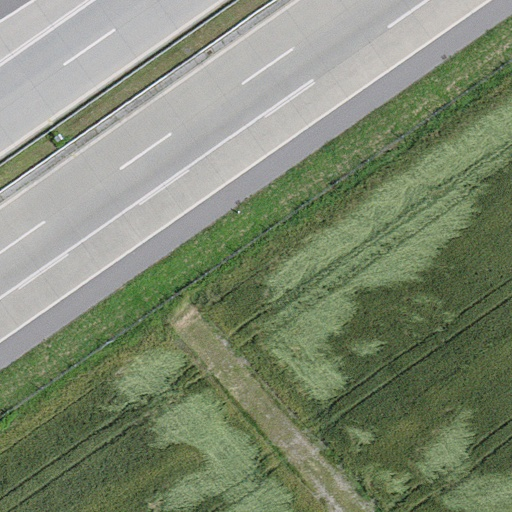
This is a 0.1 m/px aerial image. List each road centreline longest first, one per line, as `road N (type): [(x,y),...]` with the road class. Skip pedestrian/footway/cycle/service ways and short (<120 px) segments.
road 1 (motorway): [(0,261),(373,0)]
road 2 (motorway): [(141,14),(0,112)]
road 3 (motorway): [(141,14),(0,46)]
